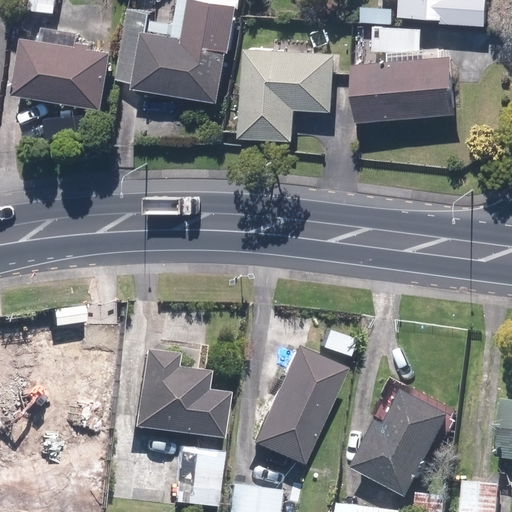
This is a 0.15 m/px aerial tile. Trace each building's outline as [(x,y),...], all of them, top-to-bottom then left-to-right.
[(55,12),(57,0),(24,0),(23,8),(55,12)] [(221,101),(236,0),(196,0),(190,40),(142,32),(133,88),(221,101)] [(401,0),(400,19),(439,21),(439,25),(485,27),(486,0),(401,0)] [(363,8),(362,22),(392,25),(393,10),(363,8)] [(422,30),(376,29),(375,51),(421,52),(422,30)] [(22,42),(14,95),(101,108),(109,54),(22,42)] [(337,55),(245,50),(240,139),(293,142),(295,111),(333,113),(337,55)] [(353,67),(358,124),(457,115),(452,59),(353,67)] [(337,369),(286,347),(245,444),(297,465),(337,369)] [(200,372),(168,369),(169,354),(135,350),(126,428),(216,438),(221,394),(198,391),(200,372)] [(57,377),(0,393),(0,458),(74,437),(68,415),(57,377)] [(375,422),(350,470),(407,498),(449,417),(402,393),(384,427),(375,422)] [(511,403),(502,402),(494,458),(511,460),(511,403)] [(213,507),(218,452),(190,450),(185,504),(213,507)] [(90,511),(93,481),(70,478),(67,511),(90,511)] [(496,511),(499,486),(464,483),(460,511),(496,511)] [(272,511),(275,491),(227,486),(224,511),(272,511)] [(444,511),(445,497),(417,495),(415,511),(444,511)]
